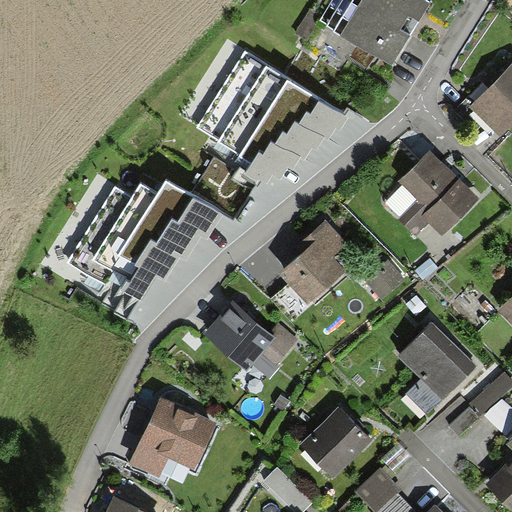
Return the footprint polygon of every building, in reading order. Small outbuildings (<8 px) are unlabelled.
[(427,0),(342,0),(331,16),(391,55),(427,0)] [(353,115),(246,50),(198,123),(279,168),(353,115)] [(511,120),(511,67),(509,65),(466,112),(495,139),(511,120)] [(473,203),(423,155),(394,185),(411,201),(395,219),(408,231),(423,216),(443,235),(473,203)] [(114,185),(70,256),(143,299),(230,215),(167,174),(157,188),(142,180),(132,195),(114,185)] [(341,249),(321,227),(301,244),(307,250),(274,280),(301,309),(335,279),(323,265),(341,249)] [(381,265),(362,283),(378,299),(397,280),(381,265)] [(511,298),(498,312),(511,325),(511,298)] [(228,311),(200,342),(238,375),(257,353),(271,365),(291,341),(274,327),(262,341),(228,311)] [(465,371),(422,332),(392,364),(417,387),(406,398),(424,415),(465,371)] [(509,385),(499,375),(444,431),(454,441),(509,385)] [(204,429),(152,410),(136,454),(188,472),(204,429)] [(366,437),(338,411),(302,449),(329,475),(366,437)] [(511,511),(511,441),(503,452),(511,459),(511,464),(486,493),(507,511),(511,511)] [(378,511),(394,498),(376,478),(353,499),(364,511),(378,511)] [(141,511),(114,502),(110,511),(141,511)]
